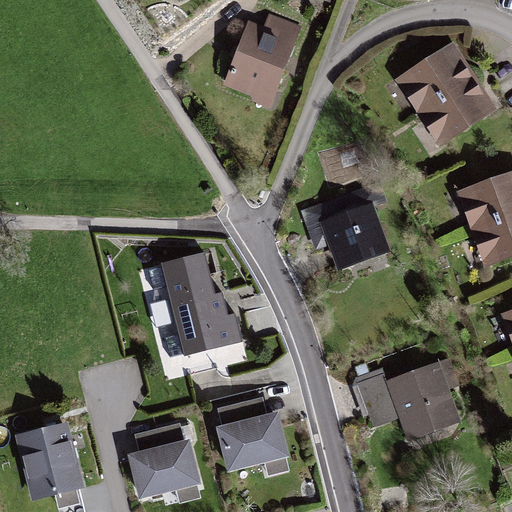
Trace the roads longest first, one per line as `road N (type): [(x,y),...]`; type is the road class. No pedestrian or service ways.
road 1 (unclassified): [(511,29),(431,13),(378,28),(327,67),(272,210),(251,225)]
road 2 (residential): [(347,511),(296,318),(251,225)]
road 3 (residential): [(251,225),(106,0)]
road 4 (track): [(0,221),(251,225)]
